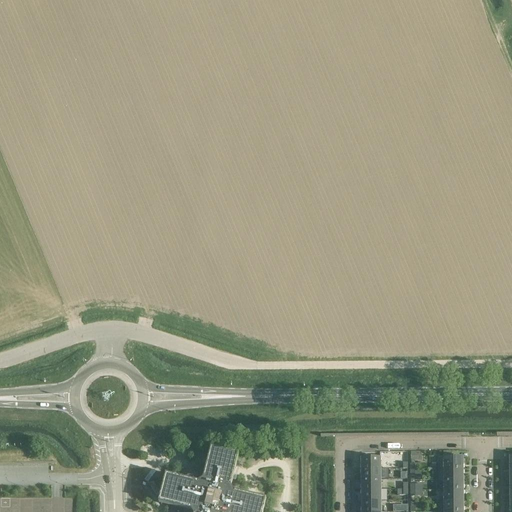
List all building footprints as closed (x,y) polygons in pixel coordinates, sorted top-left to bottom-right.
[(17,452),(0,452),(0,462),(17,463),(17,452)] [(421,452),(410,453),(411,461),(421,461),(421,452)] [(439,470),(463,470),(463,458),(439,458),(439,470)] [(361,470),(381,470),(381,459),(361,459),(361,470)] [(361,481),(381,481),(381,470),(361,470),(361,481)] [(439,480),(463,480),(463,470),(439,470),(439,480)] [(463,490),(463,480),(439,480),(439,481),(444,481),(444,490),(463,490)] [(198,484),(191,511),(229,511),(234,493),(231,488),(203,481),(198,484)] [(362,491),(381,491),(381,481),(361,481),(362,491)] [(444,503),(463,503),(463,490),(444,490),(444,503)] [(362,502),(381,502),(381,491),(362,491),(362,502)] [(361,511),(381,511),(381,502),(362,502),(361,511)] [(463,511),(463,503),(444,503),(444,511),(463,511)]
